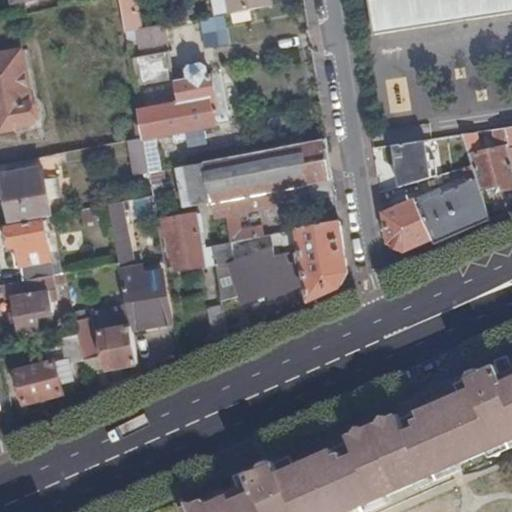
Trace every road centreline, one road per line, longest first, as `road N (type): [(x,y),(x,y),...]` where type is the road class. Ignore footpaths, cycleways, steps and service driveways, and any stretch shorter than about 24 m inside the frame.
road 1 (primary): [(4,505),(382,338)]
road 2 (residential): [(330,0),(382,338)]
road 3 (primary): [(382,338),(511,282)]
